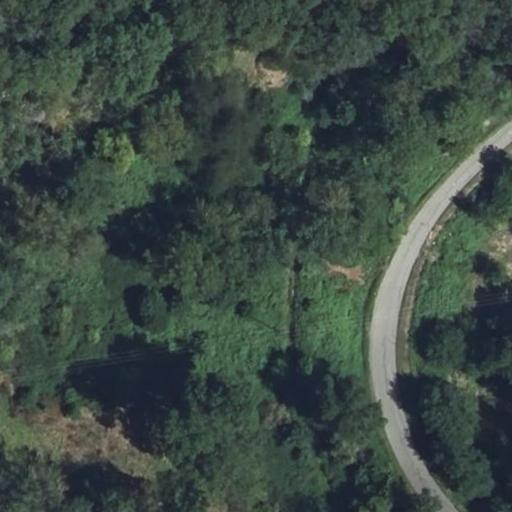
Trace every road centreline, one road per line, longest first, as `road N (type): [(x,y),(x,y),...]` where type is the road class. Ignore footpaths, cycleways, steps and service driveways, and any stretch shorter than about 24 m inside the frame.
road 1 (track): [(340,511),(291,361),(295,240),(326,155),(414,51),(479,0)]
road 2 (unclassified): [(511,127),(468,165),(397,262),(381,360),(401,449),(444,511)]
road 3 (track): [(337,0),(289,49),(166,84),(123,116),(83,128)]
